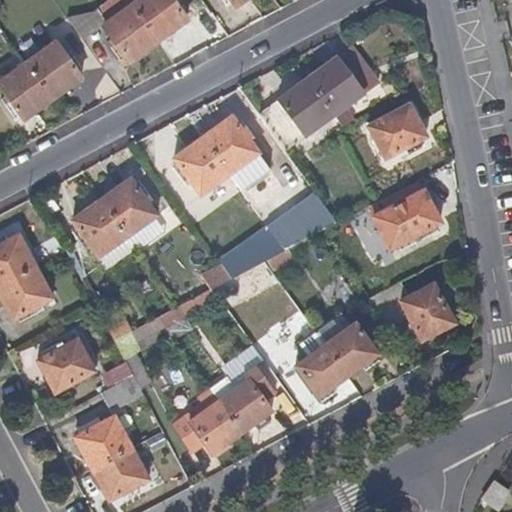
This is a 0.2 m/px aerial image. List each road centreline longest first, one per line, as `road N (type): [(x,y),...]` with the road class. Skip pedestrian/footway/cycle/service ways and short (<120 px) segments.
road 1 (residential): [(0,186),(351,0)]
road 2 (residential): [(511,379),(437,0)]
road 3 (residential): [(438,368),(169,511)]
road 4 (residential): [(454,451),(333,511)]
